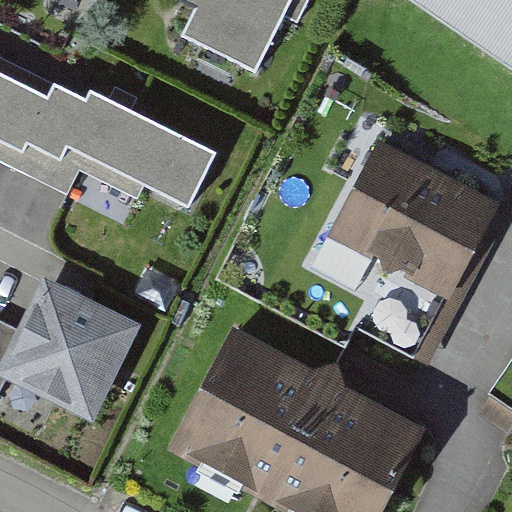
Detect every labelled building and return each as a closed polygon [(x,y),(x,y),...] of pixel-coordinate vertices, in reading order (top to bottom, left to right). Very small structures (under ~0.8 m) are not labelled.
[(189,0),(182,14),(196,21),(183,47),(257,84),(299,0),(189,0)] [(511,0),(400,0),(511,72),(511,0)] [(76,102),(0,65),(0,134),(47,158),(52,147),(86,163),(93,148),(217,207),(242,154),(117,94),(111,106),(82,92),(76,102)] [(501,218),(379,149),(328,240),(449,308),(501,218)] [(142,337),(44,290),(21,336),(0,379),(0,389),(2,390),(94,435),(142,337)] [(0,379),(21,336),(0,325),(0,393),(2,390),(0,389),(0,379)] [(389,511),(426,443),(235,341),(170,460),(266,511),(389,511)]
